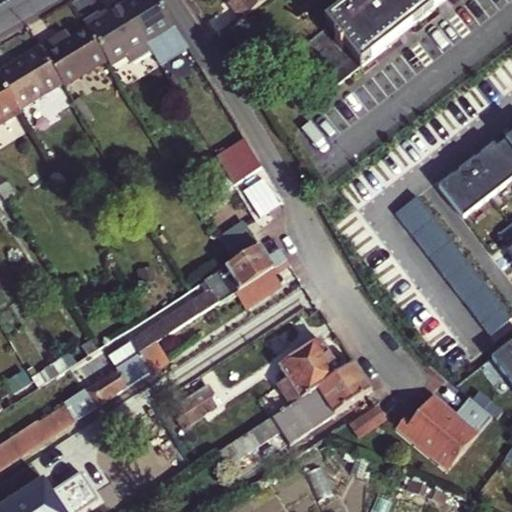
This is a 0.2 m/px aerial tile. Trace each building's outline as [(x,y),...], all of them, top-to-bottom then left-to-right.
[(161,0),(126,0),(124,1),(152,46),(162,62),(190,46),(161,0)] [(241,21),(267,0),(232,0),(228,3),(241,21)] [(302,50),(333,90),(448,0),(348,0),(351,3),(326,22),(326,23),(331,29),(302,50)] [(130,59),(152,46),(124,1),(110,9),(102,14),(99,10),(85,18),(87,23),(108,57),(111,62),(126,54),(130,59)] [(99,10),(102,14),(110,9),(108,5),(99,10)] [(243,48),(247,46),(260,36),(247,19),(231,31),(243,48)] [(65,83),(108,57),(87,23),(71,32),(59,39),(55,33),(40,43),(63,80),(65,83)] [(59,39),(71,32),(68,26),(55,33),(59,39)] [(0,72),(20,106),(63,80),(40,43),(0,67),(0,72)] [(0,119),(21,107),(20,106),(0,72),(0,119)] [(84,116),(92,111),(78,89),(71,93),(84,116)] [(438,187),(463,219),(511,181),(511,137),(497,149),(494,145),(438,187)] [(237,184),(266,167),(248,138),(220,154),(237,184)] [(259,221),(279,209),(262,182),(242,194),(259,221)] [(0,190),(5,198),(13,193),(8,183),(0,187),(0,190)] [(236,261),(260,246),(249,229),(225,244),(236,261)] [(128,343),(136,356),(287,260),(280,250),(267,257),(260,246),(236,261),(232,263),(207,279),(213,289),(128,343)] [(289,382),(301,400),(343,373),(321,340),(280,367),(289,382)] [(175,440),(235,402),(233,399),(268,377),(260,364),(269,358),(259,342),(236,358),(240,364),(212,382),(206,371),(191,381),(180,388),(181,389),(169,397),(182,417),(175,421),(172,416),(163,422),(175,440)] [(511,384),(511,344),(493,359),(511,384)] [(149,376),(137,357),(0,447),(0,465),(65,423),(69,428),(149,376)] [(309,435),(307,432),(372,390),(355,365),(343,373),(301,400),(289,407),(274,417),(275,419),(218,455),(228,470),(280,436),(289,449),(309,435)] [(289,407),(301,400),(289,382),(278,390),(289,407)] [(399,422),(444,461),(486,413),(462,392),(449,408),(427,389),(404,416),(399,422)] [(351,424),(359,436),(384,420),(377,408),(351,424)] [(444,461),(399,422),(404,416),(398,411),(388,423),(439,467),(444,461)] [(253,469),(259,478),(280,464),(273,455),(253,469)] [(0,511),(103,511),(105,511),(85,474),(57,489),(52,480),(0,508),(0,511)] [(423,484),(406,476),(402,486),(419,493),(423,484)] [(452,497),(435,489),(431,498),(448,506),(452,497)]
